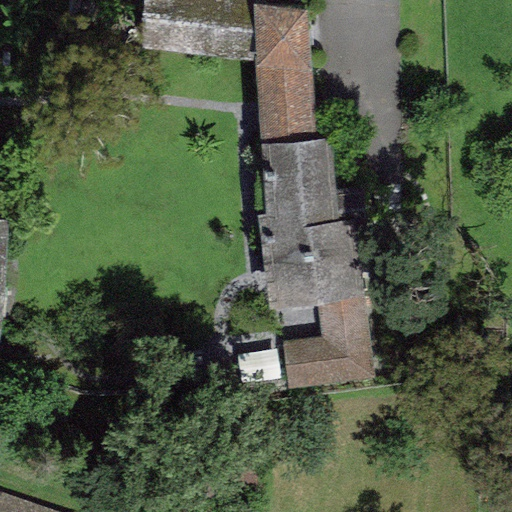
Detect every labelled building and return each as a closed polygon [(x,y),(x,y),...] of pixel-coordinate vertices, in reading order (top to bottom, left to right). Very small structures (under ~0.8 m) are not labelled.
[(252,6),(251,0),(144,0),(141,52),(254,63),(252,6)] [(269,8),(252,6),(254,63),(257,146),(314,141),(307,12),(269,8)] [(330,140),(314,141),(257,146),(265,216),(257,218),(266,315),(317,308),(363,302),(350,191),(333,193),(330,140)] [(287,390),(374,377),(363,302),(317,308),(321,338),(280,344),(287,390)] [(57,511),(0,492),(0,511),(57,511)]
